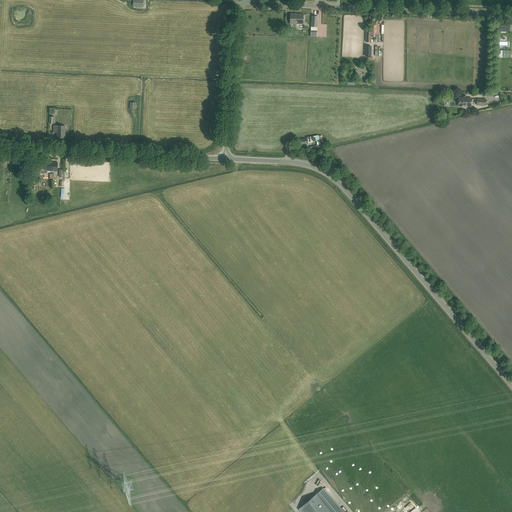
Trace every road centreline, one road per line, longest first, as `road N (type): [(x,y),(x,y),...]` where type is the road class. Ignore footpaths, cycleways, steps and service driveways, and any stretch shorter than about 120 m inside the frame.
road 1 (tertiary): [(511,386),(335,181),(304,164),(225,159)]
road 2 (unclassified): [(235,2),(511,14)]
road 3 (tertiary): [(225,159),(0,149)]
road 4 (unclassified): [(225,159),(235,2)]
